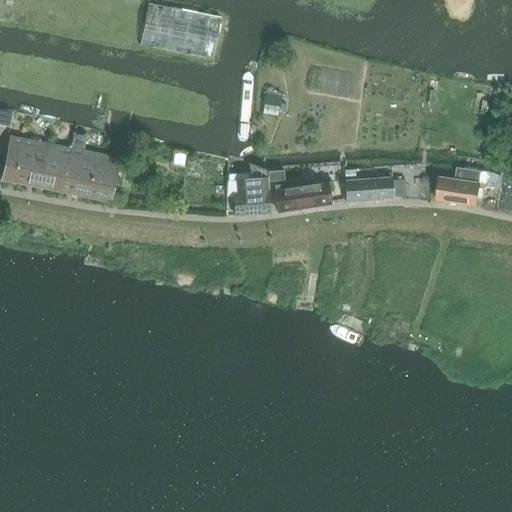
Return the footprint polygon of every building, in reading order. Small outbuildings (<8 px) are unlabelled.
[(221,17),(147,2),(139,44),(212,58),(221,17)] [(282,94),(264,92),(262,102),(280,105),(282,94)] [(2,180),(38,188),(73,195),(82,152),(11,137),(2,180)] [(82,152),(73,195),(110,203),(119,159),(82,152)] [(248,164),(249,181),(241,181),(242,193),(233,193),(235,216),(270,213),(267,179),(266,170),(248,164)] [(499,188),(501,176),(481,173),(482,171),(457,168),(455,180),(440,177),(436,201),(477,206),(480,183),(488,184),(487,186),(499,188)] [(345,180),(354,179),(353,169),(344,170),(345,180)] [(391,184),(391,178),(345,181),(346,201),(392,198),(392,196),(402,195),(401,183),(391,184)] [(333,191),(331,182),(286,189),(285,184),(274,186),(275,191),(274,191),(277,212),(330,204),(328,192),(333,191)]
